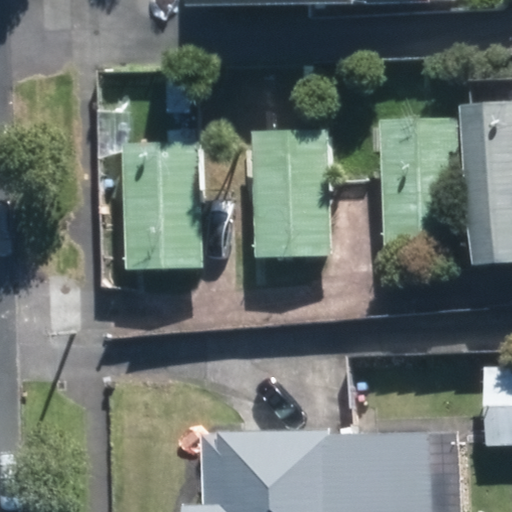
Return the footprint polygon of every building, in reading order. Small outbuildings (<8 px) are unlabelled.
[(212,0),(213,14),(379,11),(379,6),(443,5),(443,0),(212,0)] [(511,106),(478,108),(487,268),(511,266),(511,106)] [(394,246),(472,245),(470,119),(391,121),(394,246)] [(265,259),(344,256),(340,130),(262,132),(265,259)] [(214,267),(210,141),(132,143),(136,270),(214,267)] [(511,366),(493,367),(495,445),(511,444),(511,366)] [(347,436),(345,432),(217,435),(218,506),(200,506),(200,511),(439,511),(438,434),(347,436)]
